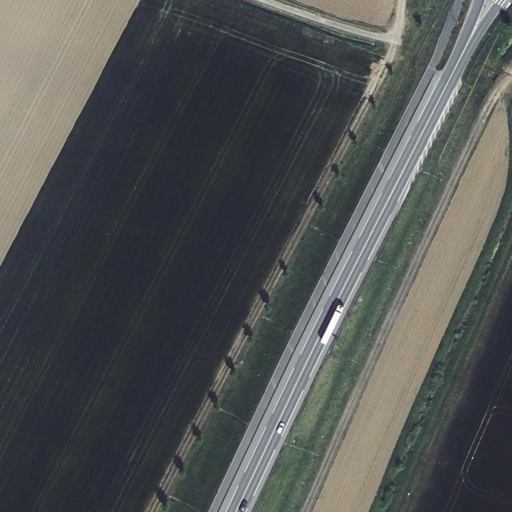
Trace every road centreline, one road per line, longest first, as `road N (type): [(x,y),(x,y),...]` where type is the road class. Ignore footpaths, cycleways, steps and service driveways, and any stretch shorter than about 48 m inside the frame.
road 1 (primary): [(444,88),(234,511)]
road 2 (unclassified): [(264,0),(395,38)]
